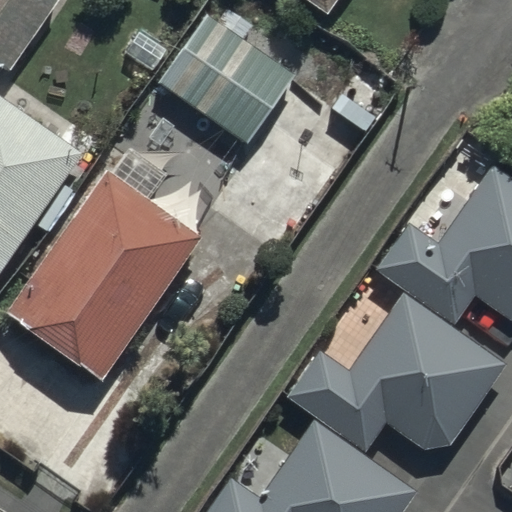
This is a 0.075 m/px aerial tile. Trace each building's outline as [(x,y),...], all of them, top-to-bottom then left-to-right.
[(0,0),(0,82),(1,83),(56,9),(43,0),(0,0)] [(283,0),(320,24),(336,0),(283,0)] [(293,76),(207,14),(159,81),(245,142),(293,76)] [(0,278),(76,167),(0,115),(0,278)] [(336,178),(263,129),(202,220),(276,269),(336,178)] [(164,190),(122,159),(0,323),(0,326),(93,394),(199,251),(147,213),(164,190)] [(374,279),(404,300),(345,383),(316,363),(285,406),(313,426),(254,511),(225,490),(209,511),(406,511),(412,503),(359,465),(381,434),(416,459),(447,456),(502,376),(448,338),(471,306),(509,332),(511,331),(511,191),(488,174),(431,254),(405,235),(374,279)]
